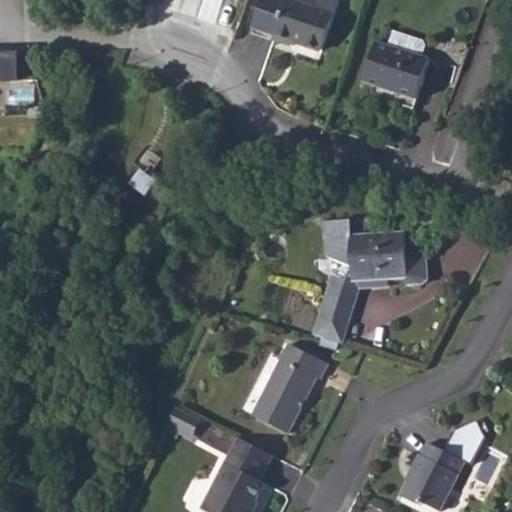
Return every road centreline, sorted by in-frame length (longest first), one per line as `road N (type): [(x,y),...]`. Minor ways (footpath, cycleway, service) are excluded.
road 1 (residential): [(511,278),(460,375),(368,415),(320,511)]
road 2 (residential): [(444,181),(270,126),(211,49)]
road 3 (residential): [(0,15),(27,26),(137,27),(211,49)]
road 4 (residential): [(509,0),(444,181)]
